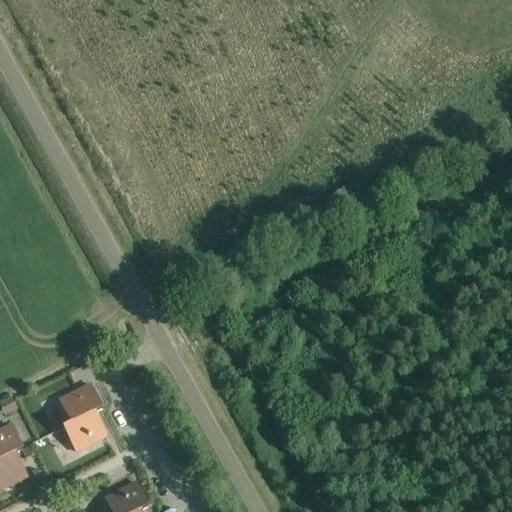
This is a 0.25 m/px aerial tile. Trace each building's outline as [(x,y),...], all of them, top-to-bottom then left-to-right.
[(72,425),(101,410),(89,386),(59,401),(72,425)] [(0,404),(0,409),(5,418),(18,412),(11,398),(0,404)] [(101,410),(72,425),(64,429),(76,454),(106,439),(94,415),(102,411),(101,410)] [(0,462),(22,451),(10,427),(0,431),(0,462)] [(32,449),(22,453),(26,462),(36,457),(32,449)] [(22,452),(22,451),(0,462),(0,493),(27,480),(14,456),(22,452)] [(135,484),(105,499),(111,511),(138,511),(147,508),(135,484)]
